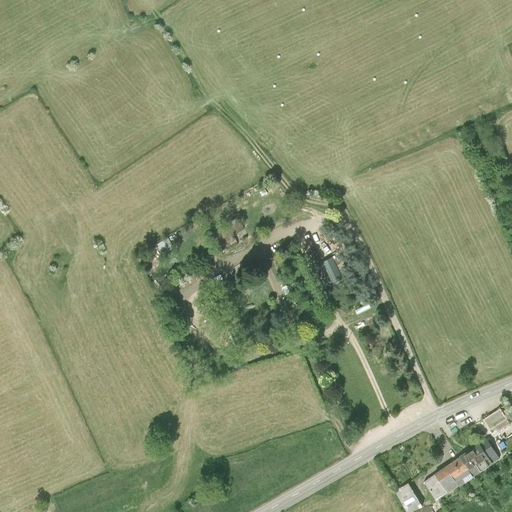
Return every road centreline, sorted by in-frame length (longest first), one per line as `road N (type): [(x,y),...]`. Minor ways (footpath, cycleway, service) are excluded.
road 1 (track): [(166,24),(200,82),(284,182),(351,223),(439,415)]
road 2 (residential): [(267,511),(439,415),(511,384)]
